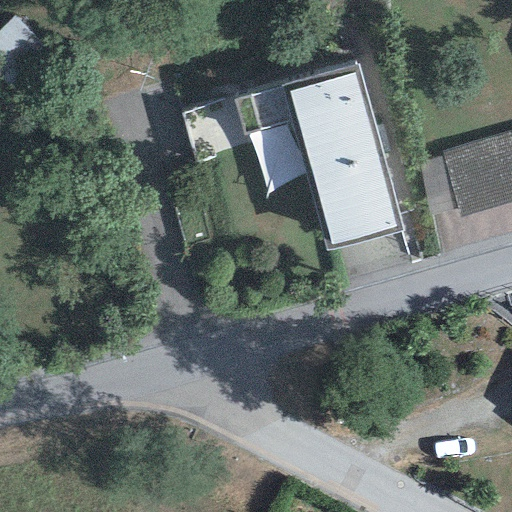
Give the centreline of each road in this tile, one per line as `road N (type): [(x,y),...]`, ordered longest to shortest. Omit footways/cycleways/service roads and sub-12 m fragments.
road 1 (residential): [(159,373),(511,263)]
road 2 (residential): [(159,373),(423,511)]
road 3 (residential): [(0,402),(159,373)]
